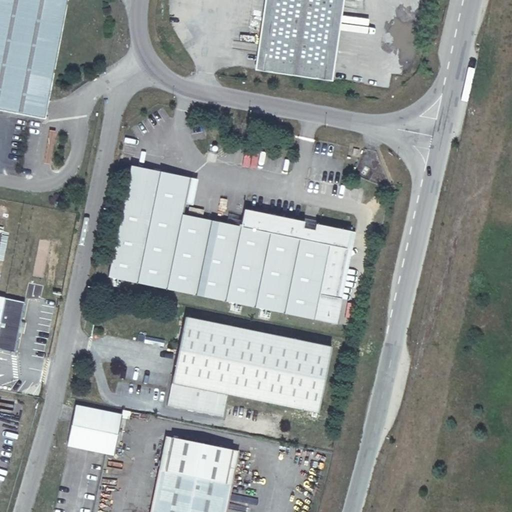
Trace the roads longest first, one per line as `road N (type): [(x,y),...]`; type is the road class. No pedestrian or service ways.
road 1 (unclassified): [(149,67),(121,82),(40,457),(21,511)]
road 2 (tertiary): [(351,511),(441,136)]
road 3 (unclassified): [(441,136),(173,81),(149,67)]
road 4 (unknown): [(173,81),(176,129),(189,154),(271,180),(305,174),(324,112)]
road 5 (unknown): [(260,511),(264,471),(255,454),(228,440),(156,431),(138,442),(119,511)]
road 6 (unknown): [(0,179),(30,184),(62,176),(88,100),(121,82)]
road 7 (tertiary): [(441,136),(472,0)]
